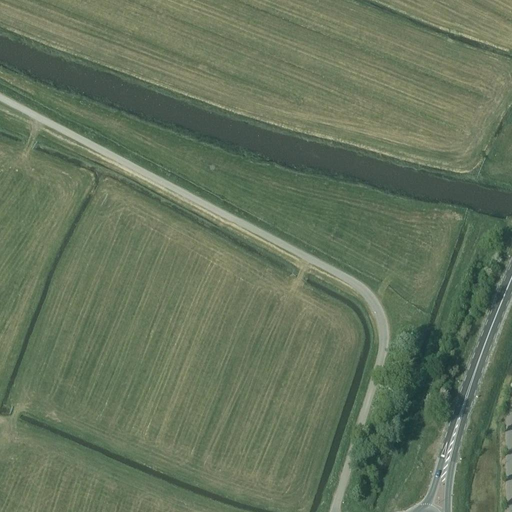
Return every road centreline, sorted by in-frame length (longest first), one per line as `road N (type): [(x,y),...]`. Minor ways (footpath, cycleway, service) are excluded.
road 1 (unclassified): [(334,511),(383,354),(374,303),(357,285),(0,96)]
road 2 (primary): [(462,407),(511,276)]
